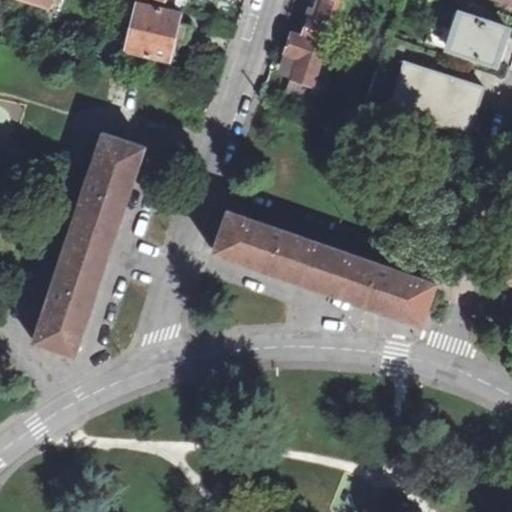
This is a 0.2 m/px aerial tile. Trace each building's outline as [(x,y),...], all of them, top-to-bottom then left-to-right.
[(24,0),(55,10),(58,0),(24,0)] [(101,0),(99,5),(106,23),(118,25),(121,0),(101,0)] [(348,0),(313,0),(303,30),(333,41),(348,0)] [(511,23),(511,21),(439,0),(428,37),(501,59),(511,23)] [(179,16),(139,1),(125,39),(164,54),(179,16)] [(328,48),(295,38),(282,75),(293,81),(289,94),(315,104),(329,75),(319,71),(328,48)] [(407,52),(387,45),(362,115),(382,122),(407,52)] [(149,62),(131,56),(126,75),(144,80),(149,62)] [(489,86),(406,62),(392,109),(475,132),(489,86)] [(143,147),(105,134),(36,339),(75,352),(143,147)] [(439,286),(230,213),(216,252),(425,325),(439,286)]
